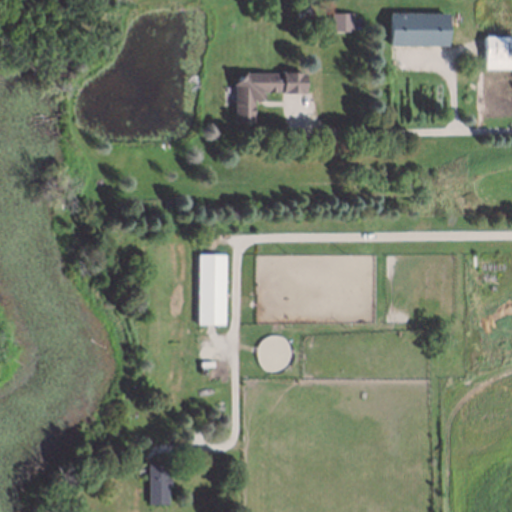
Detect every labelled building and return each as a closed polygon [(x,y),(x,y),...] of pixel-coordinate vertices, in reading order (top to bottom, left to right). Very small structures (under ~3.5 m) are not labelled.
[(330,32),(352,33),(353,14),(331,13),(330,32)] [(389,47),(389,15),(447,16),(447,47),(389,47)] [(511,71),(484,71),(484,38),(511,38),(511,71)] [(233,124),(253,124),(253,102),(261,102),(261,94),(304,94),(304,73),(241,73),(241,82),(233,82),(233,124)] [(198,255),(224,255),(224,326),(197,326),(198,255)] [(167,504),(167,464),(147,464),(147,504),(167,504)]
